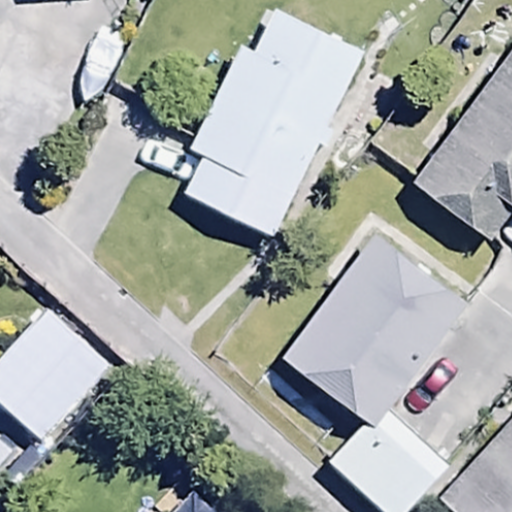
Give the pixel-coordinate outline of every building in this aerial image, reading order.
[(368,26),(316,0),(257,0),(250,16),(239,11),(187,116),(197,121),(180,156),(279,204),(368,26)] [(511,46),(408,184),(484,242),(509,208),(511,209),(511,46)] [(464,250),(374,186),(275,322),(366,387),(464,250)] [(117,332),(47,270),(0,322),(0,370),(46,412),(117,332)] [(398,492),(448,431),(382,377),(332,439),(398,492)] [(511,511),(511,389),(435,471),(478,511),(511,511)] [(216,511),(171,469),(128,511),(216,511)]
